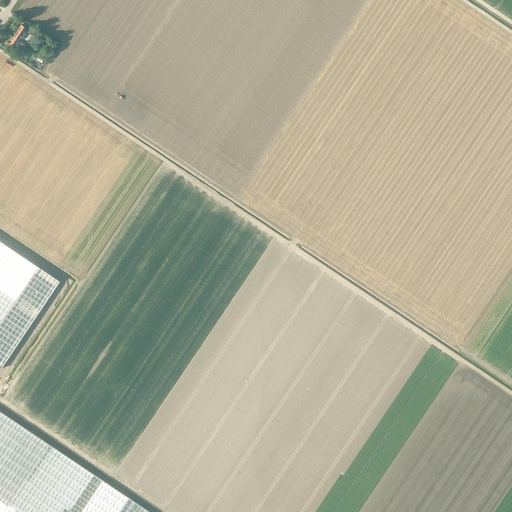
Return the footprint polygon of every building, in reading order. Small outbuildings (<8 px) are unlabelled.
[(22,34),(24,31),(26,28),(21,25),(13,37),(18,41),(22,34)] [(26,28),(24,31),(32,36),(36,30),(28,25),(26,28)] [(14,47),(18,41),(13,37),(8,43),(14,47)] [(0,241),(0,289),(16,300),(0,323),(0,368),(0,369),(59,281),(0,241)] [(0,323),(16,300),(0,289),(0,323)] [(0,511),(150,511),(0,411),(0,511)]
